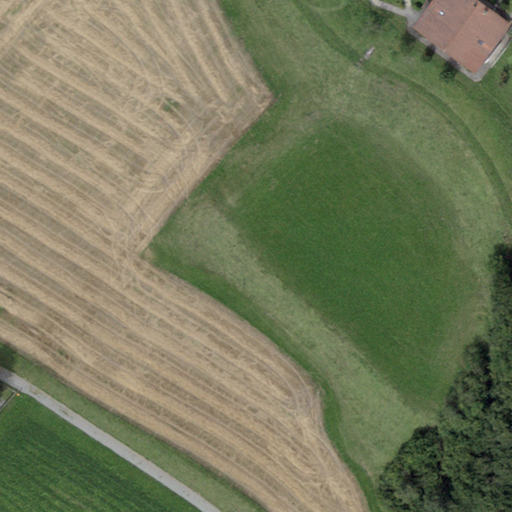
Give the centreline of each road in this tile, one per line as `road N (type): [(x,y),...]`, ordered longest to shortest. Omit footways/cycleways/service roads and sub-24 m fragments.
road 1 (track): [(292,0),(337,44),(453,110),(511,197)]
road 2 (track): [(0,373),(207,511)]
